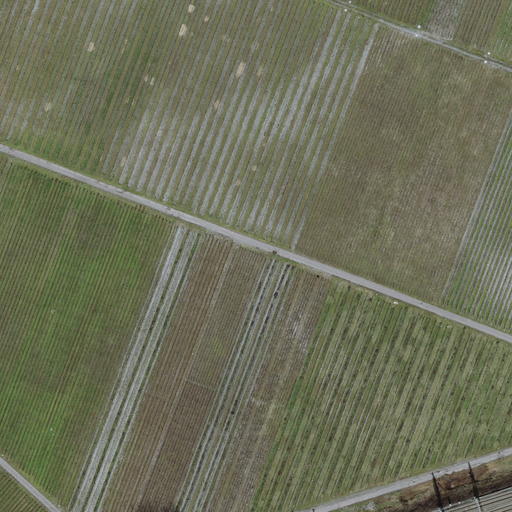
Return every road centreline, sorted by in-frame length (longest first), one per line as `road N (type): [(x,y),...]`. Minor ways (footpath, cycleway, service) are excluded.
road 1 (track): [(0,152),(511,343)]
road 2 (track): [(0,463),(55,511),(320,511),(511,450)]
